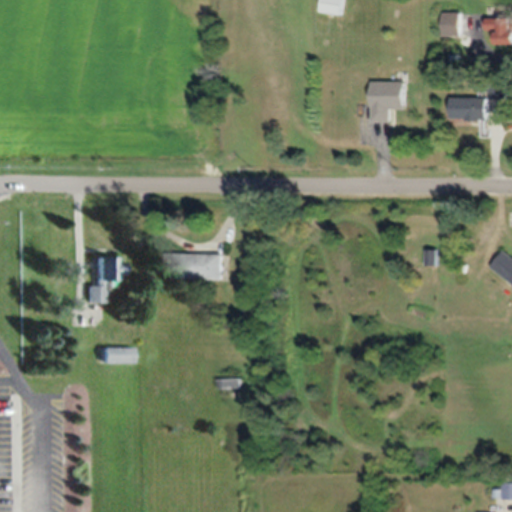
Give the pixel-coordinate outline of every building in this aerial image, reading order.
[(344,0),(323,0),(322,11),(343,14),(344,0)] [(499,43),(511,43),(511,17),(488,18),(488,29),(499,29),(499,43)] [(373,80),(373,121),(393,121),(393,110),(406,110),(406,80),(373,80)] [(507,97),(507,85),(492,85),(492,97),(507,97)] [(489,120),(489,97),(452,97),(452,120),(489,120)] [(511,282),(511,255),(504,249),(491,267),(511,282)] [(222,280),(222,252),(170,252),(170,280),(222,280)] [(105,302),(105,281),(115,281),(115,276),(123,276),(123,256),(97,257),(97,284),(88,284),(88,303),(105,302)] [(132,347),(102,347),(102,362),(132,362),(132,347)] [(241,379),(219,379),(220,388),(241,387),(241,379)]
